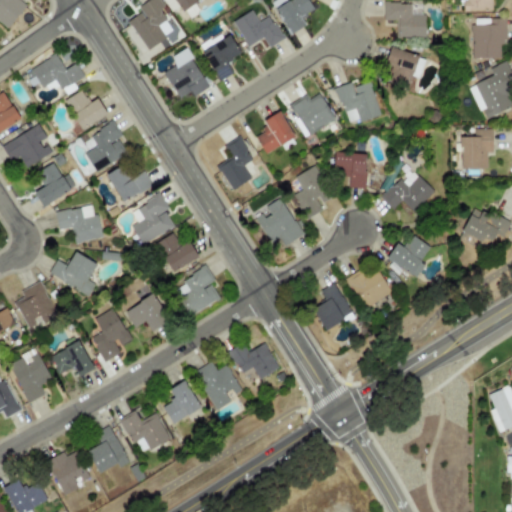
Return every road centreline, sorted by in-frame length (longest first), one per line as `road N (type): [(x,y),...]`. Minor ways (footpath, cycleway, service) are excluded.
road 1 (tertiary): [(72,0),(339,413)]
road 2 (residential): [(361,223),(146,365),(0,447)]
road 3 (residential): [(355,0),(324,44),(169,147)]
road 4 (secondary): [(339,413),(511,306)]
road 5 (secondary): [(177,511),(339,413)]
